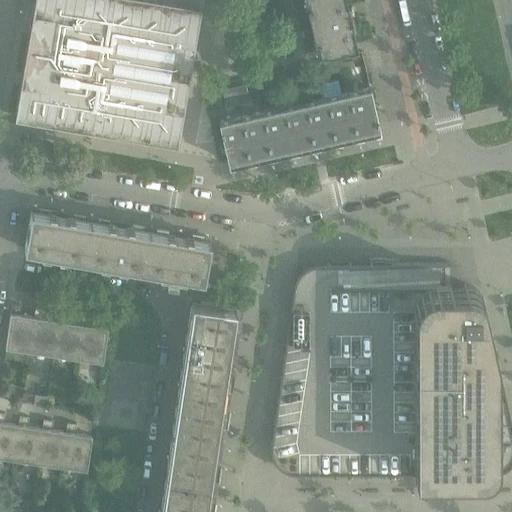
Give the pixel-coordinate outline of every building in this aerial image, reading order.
[(15,114),(14,119),(177,147),(193,55),(200,12),(201,7),(159,0),(34,0),(34,4),(29,34),(22,76),(20,86),(15,114)] [(346,0),(305,0),(318,53),(356,44),(346,0)] [(354,59),(342,62),(344,70),(355,67),(354,59)] [(341,62),(329,65),(331,73),(343,70),(341,62)] [(301,79),(313,77),(311,69),(299,71),(301,79)] [(289,74),(278,76),(279,84),(291,82),(289,74)] [(279,84),(278,76),(266,79),(268,87),(279,84)] [(246,84),(235,86),(237,94),(248,92),(246,84)] [(235,86),(222,89),(224,97),(237,94),(235,86)] [(370,86),(349,91),(358,132),(380,127),(370,86)] [(349,91),(327,96),(337,137),(358,132),(349,91)] [(327,96),(306,101),(315,142),(337,137),(327,96)] [(306,101),(284,106),(294,146),(315,142),(306,101)] [(284,106),(263,111),(272,151),(294,146),(284,106)] [(263,111),(242,116),(250,156),(272,151),(263,111)] [(242,116),(219,121),(228,161),(250,156),(242,116)] [(90,221),(31,211),(24,248),(84,258),(90,221)] [(149,231),(90,221),(84,258),(143,268),(149,231)] [(210,242),(149,231),(143,268),(204,279),(210,242)] [(270,446),(270,447),(270,449),(271,451),(271,453),(271,455),(272,456),(273,458),(273,460),(274,461),(275,462),(275,463),(276,464),(277,465),(278,466),(279,466),(280,467),(281,468),(282,469),(283,470),(285,471),(286,471),(288,472),(290,472),(291,473),(293,473),(295,473),(306,473),(414,473),(482,473),(493,472),(495,472),(497,472),(499,471),(500,471),(502,470),(504,469),(506,468),(507,467),(509,466),(510,465),(511,464),(511,462),(511,425),(483,296),(482,295),(482,294),(481,293),(481,292),(480,292),(480,291),(479,290),(478,289),(477,288),(476,288),(476,287),(475,287),(474,286),(473,286),(472,286),(471,285),(470,285),(469,285),(468,285),(467,285),(466,285),(451,285),(451,266),(451,263),(393,263),(328,263),(318,264),(317,264),(315,264),(314,264),(312,264),(311,265),(309,265),(308,266),(307,267),(305,267),(304,269),(302,270),(300,272),(299,273),(298,275),(297,277),(296,279),(295,281),(294,283),(294,284),(294,285),(271,444),(270,446)] [(191,312),(161,511),(204,511),(235,307),(192,301),(191,312)] [(6,346),(29,350),(34,316),(20,314),(21,305),(12,304),(6,346)] [(36,307),(34,316),(29,350),(53,353),(58,320),(44,318),(45,309),(36,307)] [(77,357),(82,323),(68,321),(69,312),(60,311),(58,320),(53,353),(77,357)] [(102,361),(107,327),(91,325),(93,316),(83,314),(82,323),(77,357),(102,361)] [(0,455),(14,458),(18,424),(4,422),(6,413),(0,412),(0,455)] [(20,415),(18,424),(14,458),(37,461),(42,428),(28,426),(29,417),(20,415)] [(44,419),(42,428),(37,461),(61,465),(66,431),(52,429),(53,420),(44,419)] [(68,422),(66,431),(61,465),(87,468),(91,435),(76,433),(77,424),(68,422)]
